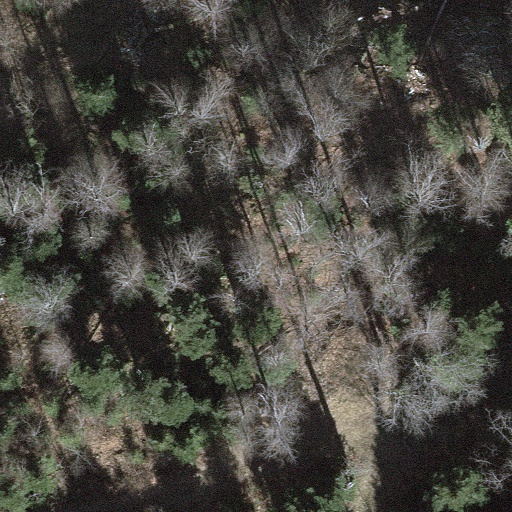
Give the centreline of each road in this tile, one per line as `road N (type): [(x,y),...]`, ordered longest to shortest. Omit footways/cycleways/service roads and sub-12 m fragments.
road 1 (track): [(109,511),(213,481),(511,360)]
road 2 (track): [(460,380),(364,511)]
